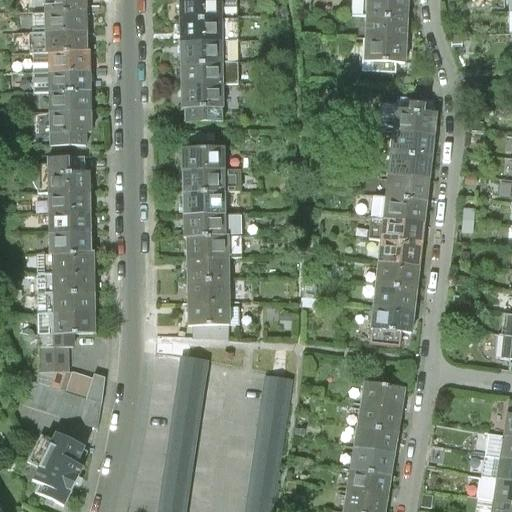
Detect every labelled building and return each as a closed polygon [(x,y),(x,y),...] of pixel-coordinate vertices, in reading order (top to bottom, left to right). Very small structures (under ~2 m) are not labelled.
[(90,8),(89,0),(43,0),(43,10),(90,8)] [(179,0),(180,16),(225,15),(224,0),(179,0)] [(412,14),(412,0),(367,0),(367,13),(412,14)] [(91,28),(90,8),(43,10),(31,11),(32,30),(91,28)] [(412,35),(412,14),(367,13),(366,34),(412,35)] [(180,16),(180,39),(226,38),(225,15),(180,16)] [(92,49),(91,28),(32,30),(33,51),(92,49)] [(411,59),(412,35),(366,34),(366,58),(411,59)] [(180,39),(181,62),(226,61),(226,38),(180,39)] [(92,68),(92,49),(33,51),(33,70),(92,68)] [(181,62),(182,85),(227,83),(226,61),(181,62)] [(93,89),(92,68),(33,70),(34,91),(46,91),(93,89)] [(182,85),(182,107),(187,107),(188,120),(228,120),(227,83),(182,85)] [(94,109),(93,89),(46,91),(46,111),(90,110),(94,109)] [(439,134),(441,111),(395,107),(393,129),(439,134)] [(90,110),(46,111),(47,149),(87,148),(87,135),(91,135),(90,110)] [(437,156),(439,134),(393,129),(391,151),(437,156)] [(181,146),(182,168),(230,167),(230,144),(181,146)] [(435,178),(437,156),(391,151),(388,174),(435,178)] [(94,188),(93,168),(71,168),(70,155),(48,155),(48,163),(38,163),(33,170),(31,178),(32,185),(37,190),(47,190),(94,188)] [(182,168),(182,191),(231,190),(230,167),(182,168)] [(432,201),(435,178),(388,174),(386,196),(432,201)] [(94,209),(94,188),(47,190),(48,210),(94,209)] [(182,191),(183,214),(232,212),(231,190),(182,191)] [(430,223),(432,201),(386,196),(384,218),(430,223)] [(95,229),(94,209),(48,210),(49,231),(95,229)] [(183,214),(184,236),(232,235),(232,212),(183,214)] [(428,245),(430,223),(384,218),(381,240),(428,245)] [(96,251),(95,229),(49,231),(49,253),(96,251)] [(184,236),(184,259),(233,258),(232,235),(184,236)] [(425,267),(428,245),(381,240),(379,263),(425,267)] [(97,271),(96,251),(49,253),(35,253),(36,273),(97,271)] [(184,259),(185,282),(233,280),(233,258),(184,259)] [(423,290),(425,267),(379,263),(377,285),(423,290)] [(98,291),(97,271),(36,273),(36,293),(98,291)] [(185,282),(186,304),(234,303),(233,280),(185,282)] [(421,312),(423,290),(377,285),(374,307),(421,312)] [(98,311),(98,291),(36,293),(37,313),(98,311)] [(186,304),(186,327),(235,326),(234,303),(186,304)] [(418,334),(421,312),(374,307),(372,330),(418,334)] [(99,332),(98,311),(37,313),(38,349),(69,348),(78,347),(77,333),(99,332)] [(40,374),(70,373),(69,348),(38,349),(40,374)] [(188,359),(180,358),(156,511),(188,511),(211,363),(188,359)] [(67,392),(74,373),(70,373),(40,374),(34,374),(32,380),(67,392)] [(87,399),(93,379),(74,373),(67,392),(87,399)] [(87,399),(102,405),(106,379),(94,375),(93,379),(87,399)] [(273,511),(292,382),(264,378),(243,511),(273,511)] [(99,432),(102,405),(87,399),(67,392),(32,380),(25,405),(99,432)] [(406,410),(410,388),(366,381),(362,403),(406,410)] [(403,432),(406,410),(362,403),(358,425),(403,432)] [(511,433),(511,410),(505,409),(502,432),(511,433)] [(399,454),(403,432),(358,425),(355,447),(399,454)] [(511,456),(511,433),(502,432),(498,455),(511,456)] [(33,494),(67,509),(94,452),(56,434),(50,441),(40,436),(27,464),(38,470),(31,483),(39,487),(33,494)] [(396,476),(399,454),(355,447),(351,469),(396,476)] [(511,479),(511,456),(498,455),(495,477),(511,479)] [(392,498),(396,476),(351,469),(348,491),(392,498)] [(511,502),(511,479),(495,477),(491,500),(511,502)] [(389,511),(392,498),(348,491),(344,511),(389,511)] [(511,511),(511,502),(491,500),(489,511),(511,511)]
